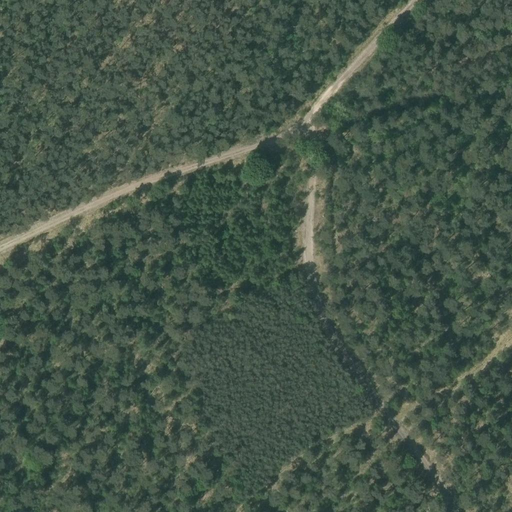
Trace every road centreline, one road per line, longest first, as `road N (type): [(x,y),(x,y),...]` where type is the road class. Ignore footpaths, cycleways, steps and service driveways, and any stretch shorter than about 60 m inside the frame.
road 1 (track): [(417,0),(279,141),(112,194),(0,250)]
road 2 (track): [(387,417),(312,295),(319,140),(309,114)]
road 3 (track): [(235,511),(323,434),(387,417)]
